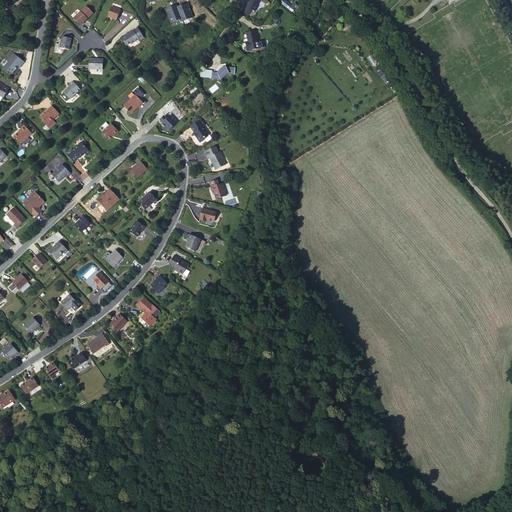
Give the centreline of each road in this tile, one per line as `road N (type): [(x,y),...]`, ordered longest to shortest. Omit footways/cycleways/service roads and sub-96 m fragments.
road 1 (residential): [(0,379),(128,288),(176,212),(182,183),(178,148),(141,139),(0,267)]
road 2 (track): [(346,0),(405,71),(465,177),(511,239)]
